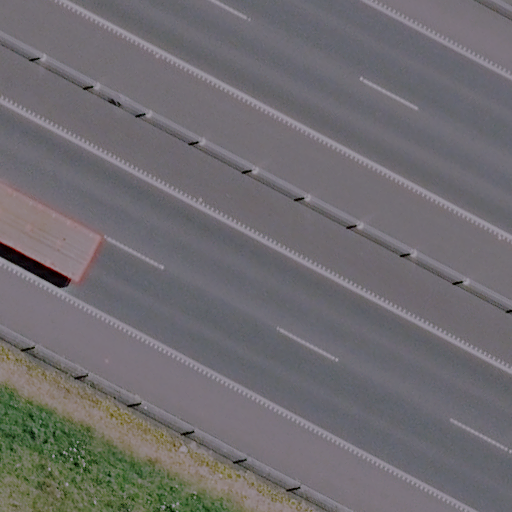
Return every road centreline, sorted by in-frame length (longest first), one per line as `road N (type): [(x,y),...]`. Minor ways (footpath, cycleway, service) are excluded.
road 1 (motorway): [(511,438),(0,167)]
road 2 (motorway): [(221,0),(511,153)]
